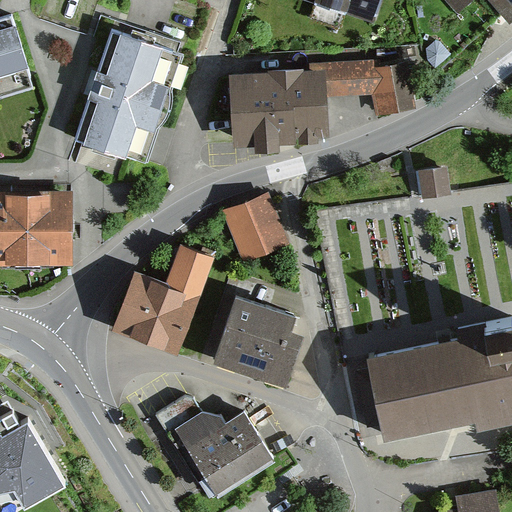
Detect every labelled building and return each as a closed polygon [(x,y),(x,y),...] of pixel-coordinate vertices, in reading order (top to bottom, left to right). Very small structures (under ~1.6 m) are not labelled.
[(381,0),(316,0),(376,18),(381,0)] [(511,0),(451,0),(463,13),(477,0),(502,0),(511,11),(511,0)] [(9,13),(0,15),(0,90),(29,82),(9,13)] [(186,42),(112,19),(76,136),(149,159),(186,42)] [(417,105),(410,63),(378,68),(385,110),(417,105)] [(333,74),(239,78),(241,139),(335,136),(333,74)] [(447,159),(418,163),(423,194),(452,190),(447,159)] [(72,185),(0,186),(0,259),(73,258),(72,185)] [(285,245),(267,198),(229,213),(247,259),(285,245)] [(178,347),(213,251),(180,239),(168,273),(138,262),(115,325),(178,347)] [(235,284),(213,353),(285,376),(303,322),(294,319),(299,305),(235,284)] [(458,327),(368,346),(386,429),(476,411),(477,421),(511,414),(511,309),(486,314),(456,319),(458,327)] [(185,392),(156,410),(200,479),(207,481),(214,492),(276,453),(244,403),(226,414),(221,407),(201,405),(194,394),(185,392)] [(0,482),(15,479),(24,496),(66,475),(29,408),(19,413),(8,395),(0,399),(0,482)] [(447,511),(446,511),(511,511),(509,492),(463,498),(465,508),(447,511)]
